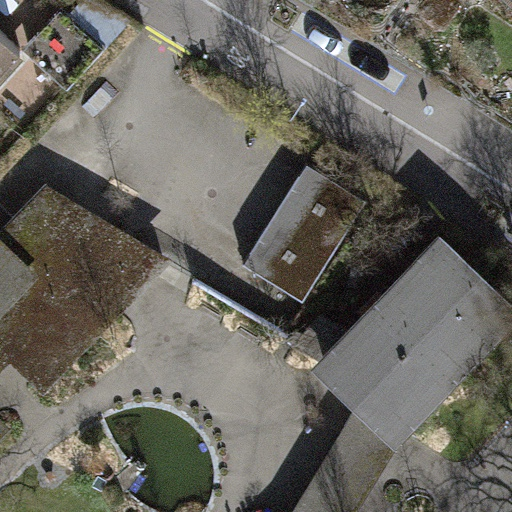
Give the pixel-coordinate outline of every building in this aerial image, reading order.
[(0,84),(32,50),(0,20),(0,84)] [(368,197),(307,160),(243,262),(303,299),(368,197)] [(158,254),(82,209),(63,229),(35,203),(0,239),(0,358),(11,347),(41,376),(158,254)] [(509,304),(444,242),(326,365),(369,405),(392,427),(509,304)] [(334,464),(305,511),(306,511),(340,511),(362,477),(392,427),(369,405),(334,464)]
